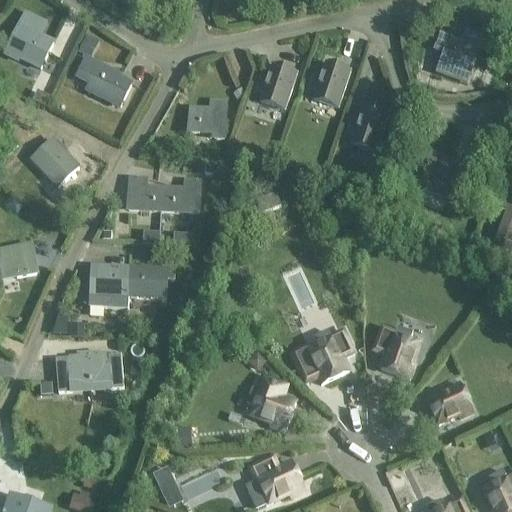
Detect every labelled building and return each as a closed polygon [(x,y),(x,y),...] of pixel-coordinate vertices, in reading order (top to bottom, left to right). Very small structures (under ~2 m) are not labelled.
[(40,23),(26,16),(6,57),(19,64),(21,61),(42,72),(55,46),(33,35),(40,23)] [(444,54),(435,76),(467,88),(481,52),(487,55),(491,43),(466,33),(462,44),(440,36),(435,50),(444,54)] [(96,50),(83,44),(78,55),(91,62),(96,50)] [(120,82),(122,79),(87,62),(78,80),(91,87),(88,93),(121,110),(132,88),(120,82)] [(317,93),(314,102),(339,111),(351,74),(327,66),(321,82),(314,79),(310,91),(317,93)] [(264,95),(261,105),(286,113),(298,76),(273,68),(268,84),(260,81),(257,93),(264,95)] [(241,91),(233,97),(238,104),(246,98),(241,91)] [(189,135),(216,137),(215,142),(225,143),(227,106),(211,105),(211,112),(191,111),(189,135)] [(355,138),(352,147),(377,156),(389,119),(364,110),(359,126),(351,124),(347,135),(355,138)] [(9,139),(0,147),(0,151),(6,158),(18,148),(9,139)] [(53,143),(32,163),(58,191),(80,171),(53,143)] [(433,158),(432,160),(421,155),(416,170),(427,174),(421,191),(460,204),(472,171),(433,158)] [(489,161),(474,156),(471,166),(485,172),(489,161)] [(164,215),(165,191),(147,190),(147,182),(131,181),(129,213),(164,215)] [(165,191),(164,215),(199,216),(201,185),(186,184),(185,192),(165,191)] [(279,198),(262,203),(266,213),(283,208),(279,198)] [(34,211),(26,217),(31,225),(40,218),(34,211)] [(511,212),(509,211),(503,229),(511,232),(511,212)] [(511,232),(503,229),(497,245),(511,250),(511,232)] [(103,235),(103,243),(111,243),(112,235),(103,235)] [(0,253),(0,276),(14,274),(16,281),(36,277),(30,247),(0,253)] [(318,261),(303,266),(303,271),(318,270),(318,261)] [(128,314),(129,299),(131,271),(93,269),(91,312),(128,314)] [(175,274),(168,273),(131,271),(129,299),(167,301),(168,284),(175,285),(175,274)] [(69,340),(84,340),(84,327),(69,327),(69,340)] [(380,372),(409,383),(415,369),(411,367),(419,347),(409,343),(412,336),(398,330),(396,336),(383,331),(374,354),(385,358),(380,372)] [(314,365),(300,371),(306,386),(317,380),(321,388),(349,375),(343,361),(354,356),(343,334),(331,340),(328,335),(314,341),(318,348),(309,353),(314,365)] [(243,349),(233,343),(228,352),(238,358),(243,349)] [(257,355),(248,365),(257,375),(267,365),(257,355)] [(59,396),(91,394),(89,356),(79,357),(79,361),(56,363),(59,396)] [(89,356),(91,394),(124,391),(122,357),(99,359),(98,356),(89,356)] [(132,376),(143,380),(146,371),(135,367),(132,376)] [(255,409),(251,419),(272,426),(271,430),(285,435),(296,406),(282,401),(286,389),(263,381),(258,394),(253,392),(247,407),(255,409)] [(41,397),(53,396),(52,386),(40,387),(41,397)] [(473,416),(460,387),(442,396),(443,398),(428,405),(438,428),(459,419),(460,422),(473,416)] [(192,434),(185,436),(187,444),(194,443),(192,434)] [(251,487),(246,490),(256,511),(258,511),(269,507),(290,497),(291,500),(305,494),(291,466),(278,472),(273,462),(251,472),(257,485),(251,487)] [(167,472),(154,478),(161,493),(174,487),(167,472)] [(216,472),(181,489),(187,502),(222,485),(216,472)] [(511,511),(511,476),(506,480),(503,475),(489,481),(493,488),(484,493),(492,511),(511,511)] [(95,484),(85,480),(81,491),(92,494),(95,484)] [(67,511),(90,511),(93,505),(90,504),(92,498),(83,495),(81,501),(72,498),(67,511)] [(46,511),(9,499),(4,511),(46,511)] [(428,511),(465,511),(461,503),(449,509),(445,511),(441,504),(427,510),(428,511)]
